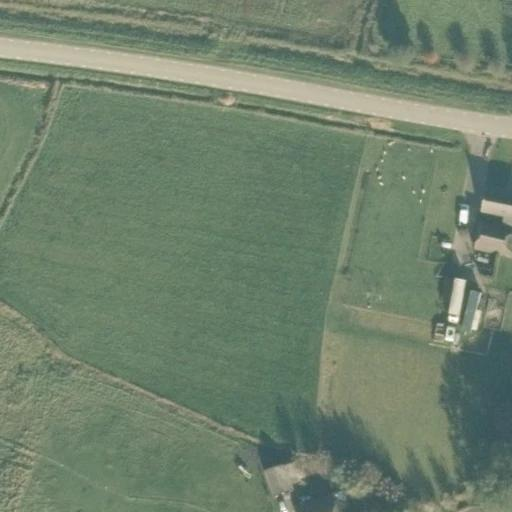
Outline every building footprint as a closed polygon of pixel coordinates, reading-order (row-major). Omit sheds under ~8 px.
[(511,197),(485,193),(481,213),(503,217),(502,227),(480,222),(474,251),(511,258),(511,197)] [(463,315),(470,280),(449,276),(445,300),(455,302),(453,313),(463,315)] [(471,290),(468,329),(479,330),(482,291),(471,290)] [(264,473),(272,498),(294,492),(286,466),(264,473)] [(338,511),(333,496),(295,509),(295,511),(338,511)]
